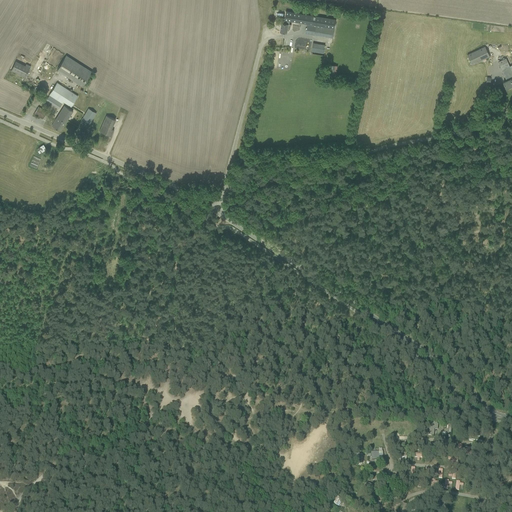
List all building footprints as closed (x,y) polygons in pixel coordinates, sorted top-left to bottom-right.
[(336,20),(286,11),(284,20),(285,20),(285,23),(282,23),(280,32),(286,33),(287,29),(290,29),(291,24),(288,24),(288,21),(312,25),(311,35),(333,38),(334,30),(326,28),(326,27),(334,29),(336,20)] [(325,45),(313,43),(311,52),(323,54),(325,45)] [(485,47),(467,55),(472,65),(490,57),(485,47)] [(277,68),(279,52),(273,51),(270,67),(277,68)] [(57,70),(82,86),(92,72),(66,55),(57,70)] [(511,73),(511,64),(509,66),(505,58),(498,61),(506,80),(503,81),(506,88),(511,85),(511,80),(511,79),(511,78),(511,75),(511,74),(511,73)] [(25,77),(30,68),(16,61),(11,70),(25,77)] [(328,64),(327,74),(336,75),(337,65),(328,64)] [(63,102),(71,107),(78,96),(57,83),(49,95),(62,103),(63,102)] [(73,111),(64,106),(52,125),(60,131),(73,111)] [(38,107),(34,113),(42,119),(47,112),(38,107)] [(97,113),(95,113),(88,108),(82,119),(90,124),(97,113)] [(99,131),(105,134),(111,136),(113,130),(112,129),(116,120),(106,115),(99,131)] [(37,169),(41,159),(34,156),(30,165),(37,169)] [(359,419),(351,418),(351,423),(356,423),(356,427),(359,427),(359,419)] [(438,436),(438,422),(426,422),(426,436),(438,436)] [(371,452),(371,460),(383,459),(382,451),(371,452)] [(448,484),(452,485),(452,482),(449,482),(449,480),(444,480),(444,489),(448,489),(448,484)] [(459,491),(460,488),(463,488),(463,484),(460,483),(461,482),(456,481),(455,490),(459,491)] [(337,496),(333,504),(340,507),(343,499),(337,496)]
